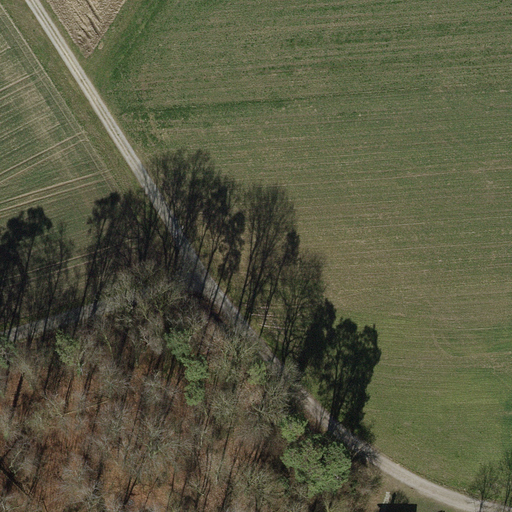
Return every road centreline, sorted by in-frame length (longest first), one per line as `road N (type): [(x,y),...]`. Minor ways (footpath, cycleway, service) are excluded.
road 1 (track): [(506,511),(391,469),(314,413),(205,276)]
road 2 (track): [(205,276),(31,0)]
road 3 (track): [(205,276),(0,342)]
